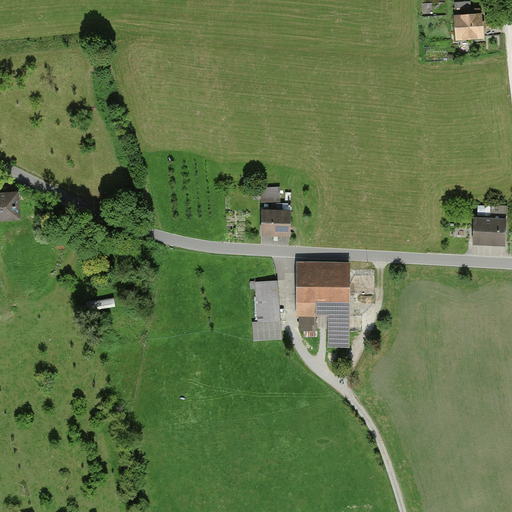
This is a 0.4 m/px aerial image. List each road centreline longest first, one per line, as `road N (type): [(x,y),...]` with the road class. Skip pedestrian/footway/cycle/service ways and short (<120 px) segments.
road 1 (unclassified): [(0,164),(129,226),(182,241),(511,263)]
road 2 (track): [(403,511),(372,426),(298,343),(284,251)]
road 3 (track): [(338,387),(377,308),(380,256)]
